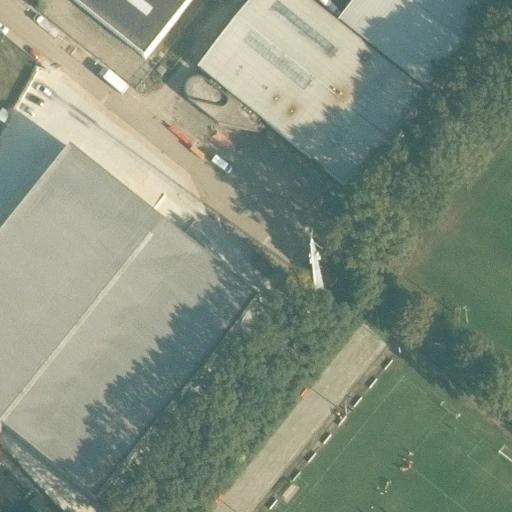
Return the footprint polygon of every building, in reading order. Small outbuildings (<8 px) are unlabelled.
[(193,0),(69,0),(145,60),(193,0)] [(432,103),(338,27),(305,0),(255,0),(199,71),(215,84),(263,123),(356,198),(432,103)] [(359,0),(338,27),(432,103),(508,7),(498,0),(359,0)] [(263,123),(215,84),(213,88),(206,82),(204,81),(202,81),(200,80),(198,81),(195,81),(193,82),(191,83),(190,84),(188,86),(187,88),(186,90),(186,92),(186,95),(186,97),(187,99),(188,101),(190,103),(191,104),(193,105),(195,106),(218,111),(219,125),(220,126),(261,135),(265,130),(260,126),(263,123)] [(87,147),(0,234),(0,429),(73,502),(257,315),(200,259),(172,287),(130,245),(158,217),(87,147)] [(332,292),(339,283),(323,270),(316,280),(332,292)] [(0,511),(31,511),(0,478),(0,511)]
